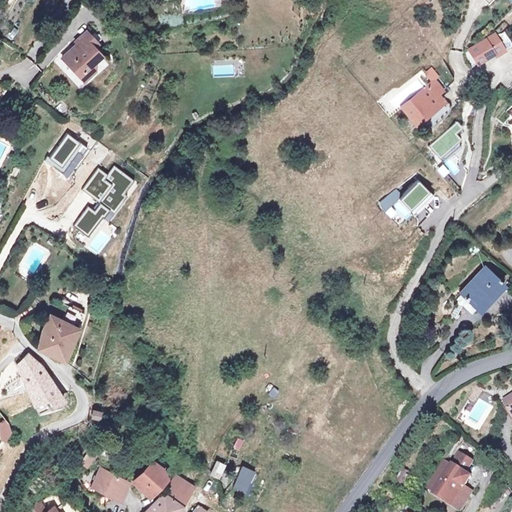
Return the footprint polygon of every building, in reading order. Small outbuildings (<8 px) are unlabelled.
[(101,36),(90,24),(79,35),(83,38),(80,42),(76,42),(66,52),(82,68),(86,64),(87,65),(91,62),(99,62),(99,54),(105,48),(97,40),(101,36)] [(495,35),(468,51),(479,69),(506,53),(495,35)] [(428,85),(400,109),(418,130),(446,105),(428,85)] [(69,132),(47,159),(68,176),(90,150),(69,132)] [(448,159),(443,164),(451,174),(457,170),(448,159)] [(437,171),(442,178),(448,174),(443,166),(437,171)] [(97,177),(87,187),(112,211),(123,200),(115,192),(119,187),(107,176),(102,182),(97,177)] [(484,267),(460,292),(475,307),(499,282),(484,267)] [(66,313),(79,319),(82,313),(69,307),(66,313)] [(36,347),(61,357),(63,358),(81,328),(74,325),(61,318),(58,325),(50,321),(41,329),(36,347)] [(446,356),(460,339),(455,335),(441,352),(446,356)] [(14,362),(31,404),(46,398),(50,406),(61,399),(41,369),(24,352),(14,362)] [(272,387),(269,395),(276,398),(280,390),(272,387)] [(95,409),(93,417),(102,420),(105,412),(95,409)] [(4,419),(1,424),(2,440),(8,440),(12,432),(4,419)] [(89,466),(97,453),(91,450),(84,463),(89,466)] [(433,493),(454,506),(461,495),(456,492),(462,483),(466,485),(473,475),(468,472),(474,461),(460,453),(452,464),(433,493)] [(433,493),(452,464),(444,458),(426,489),(433,493)] [(138,484),(146,491),(154,496),(170,477),(163,469),(157,464),(154,462),(138,484)] [(216,463),(211,473),(218,477),(224,467),(216,463)] [(233,487),(249,494),(258,471),(242,465),(233,487)] [(129,481),(113,474),(106,469),(101,468),(95,480),(107,485),(103,492),(122,501),(129,481)] [(170,482),(169,487),(148,511),(182,511),(197,489),(174,474),(170,482)] [(92,487),(103,492),(107,485),(95,480),(92,487)] [(461,495),(454,506),(464,511),(476,491),(466,485),(462,483),(456,492),(461,495)] [(54,511),(63,505),(54,493),(26,511),(54,511)]
